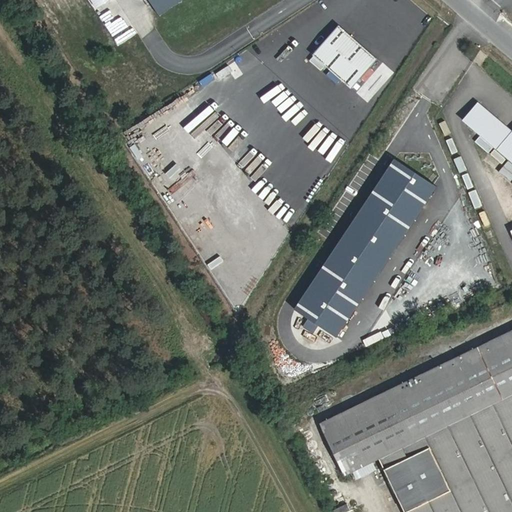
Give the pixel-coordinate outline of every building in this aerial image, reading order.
[(339,26),(314,55),(352,89),(378,59),(339,26)] [(511,131),(478,103),(463,120),(511,161),(511,131)] [(368,241),(356,251),(371,268),(382,258),(368,241)] [(358,256),(353,261),(364,272),(369,267),(358,256)] [(366,277),(376,285),(381,280),(371,272),(366,277)] [(511,511),(511,331),(506,334),(474,350),(323,421),(347,472),(353,470),(375,459),(382,456),(407,511),(511,511)] [(334,387),(315,396),(321,407),(339,398),(334,387)] [(308,413),(299,419),(303,425),(312,418),(308,413)] [(325,474),(333,470),(330,465),(322,469),(325,474)] [(372,467),(350,477),(354,485),(376,475),(372,467)] [(335,498),(344,494),(337,479),(329,483),(335,498)] [(335,499),(340,511),(341,511),(350,508),(344,494),(335,499)]
